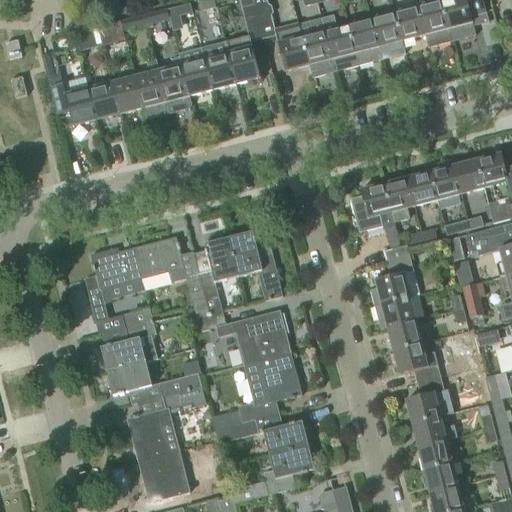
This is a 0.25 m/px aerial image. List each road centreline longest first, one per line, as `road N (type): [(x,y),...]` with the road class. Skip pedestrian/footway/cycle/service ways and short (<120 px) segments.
road 1 (residential): [(386,511),(290,143)]
road 2 (residential): [(13,235),(32,207),(290,143)]
road 3 (tertiary): [(84,511),(13,235)]
road 4 (residential): [(290,143),(325,152),(511,102)]
